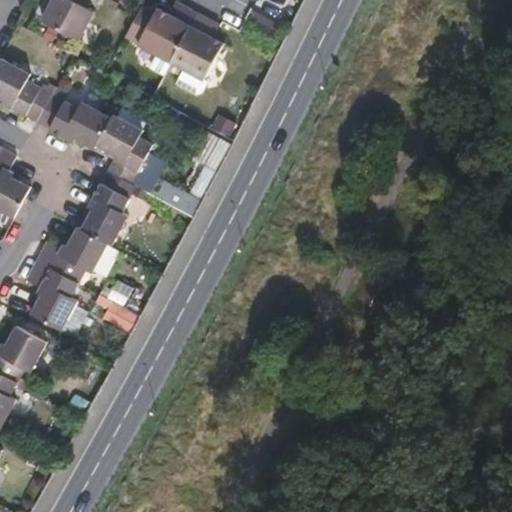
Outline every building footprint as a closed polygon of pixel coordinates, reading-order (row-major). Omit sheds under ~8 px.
[(89,0),(51,0),(54,1),(43,21),(79,39),(94,11),(86,7),(89,0)] [(138,44),(173,63),(199,13),(182,5),(176,15),(158,6),(138,44)] [(206,80),(225,42),(209,33),(215,21),(199,13),(173,63),(206,80)] [(33,72),(4,57),(0,63),(0,94),(7,98),(5,102),(41,121),(56,93),(30,79),(33,72)] [(56,93),(41,121),(77,141),(80,137),(98,146),(100,144),(114,116),(85,101),(82,107),(56,93)] [(114,116),(100,144),(119,154),(111,169),(136,182),(150,155),(156,143),(143,136),(146,128),(116,113),(114,116)] [(216,148),(199,174),(206,179),(230,142),(211,130),(204,141),(216,148)] [(0,208),(20,219),(37,187),(16,177),(19,172),(14,170),(21,157),(1,146),(0,146),(0,208)] [(163,162),(150,155),(136,182),(140,185),(149,189),(156,177),(163,162)] [(136,182),(111,169),(92,206),(97,209),(87,227),(116,242),(118,243),(135,212),(127,208),(140,185),(136,182)] [(156,177),(149,189),(196,214),(202,200),(156,177)] [(116,242),(87,227),(85,226),(74,247),(69,244),(68,248),(54,241),(52,244),(44,260),(86,283),(94,268),(101,271),(116,242)] [(78,297),(86,283),(44,260),(33,280),(46,287),(44,291),(48,294),(38,314),(69,331),(85,301),(78,297)] [(99,314),(128,327),(136,311),(106,298),(99,314)] [(5,346),(0,343),(0,369),(24,382),(31,370),(38,373),(54,343),(23,326),(12,345),(8,342),(5,346)] [(24,382),(0,369),(0,426),(6,430),(23,400),(16,397),(24,382)]
